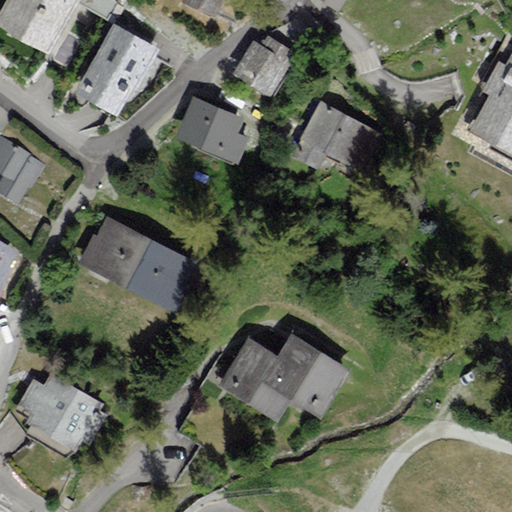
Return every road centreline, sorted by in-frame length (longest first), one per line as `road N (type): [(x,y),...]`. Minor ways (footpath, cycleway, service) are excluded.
road 1 (residential): [(93,169),(209,63),(293,0)]
road 2 (residential): [(0,380),(52,237),(93,169)]
road 3 (track): [(366,511),(408,448),(447,431),(511,450)]
road 4 (residential): [(0,90),(93,169)]
